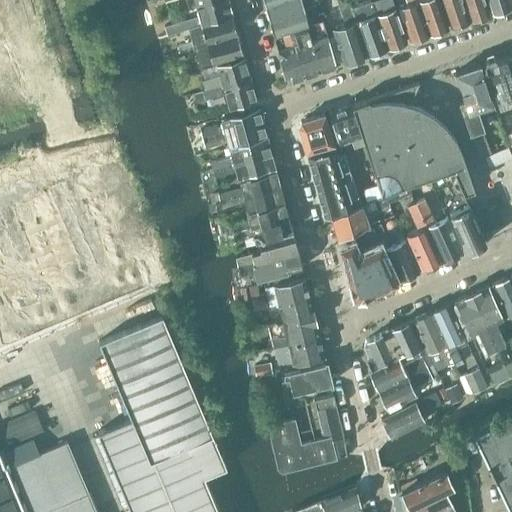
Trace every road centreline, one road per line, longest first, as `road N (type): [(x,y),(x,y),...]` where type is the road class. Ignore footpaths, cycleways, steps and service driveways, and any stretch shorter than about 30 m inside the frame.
road 1 (residential): [(272,99),(511,15)]
road 2 (residential): [(341,336),(272,99)]
road 3 (residential): [(511,258),(341,336)]
road 4 (residential): [(372,495),(341,336)]
